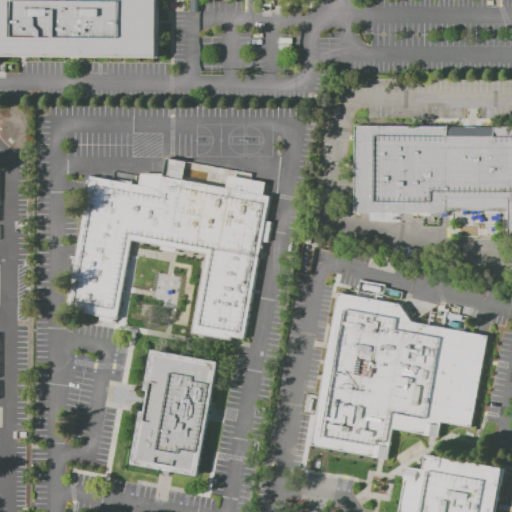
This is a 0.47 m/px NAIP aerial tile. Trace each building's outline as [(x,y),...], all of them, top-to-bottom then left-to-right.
[(0,0),(159,0),(159,58),(0,56),(0,0)] [(355,124),(354,213),(449,214),(449,210),(511,211),(511,242),(511,126),(494,126),(494,135),(449,135),(449,125),(355,124)] [(92,176),(68,308),(118,317),(132,240),(208,253),(194,334),(232,341),(233,336),(246,339),(264,241),(268,242),(272,220),(268,219),(273,196),(265,195),(268,181),(264,181),(265,175),(167,157),(164,174),(142,174),(140,185),(92,176)] [(338,292),(311,447),(390,461),(395,430),(438,438),(441,423),(473,429),(489,335),(416,323),(401,303),(338,292)] [(153,350),(133,464),(162,469),(162,470),(168,471),(169,470),(200,476),(220,362),(153,350)] [(408,466),(400,511),(497,511),(505,468),(430,455),(428,470),(408,466)]
